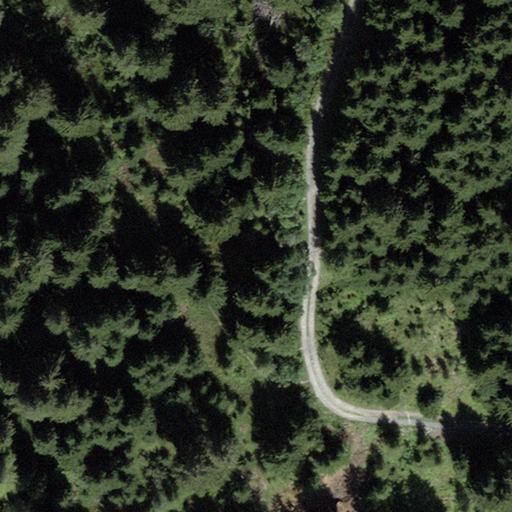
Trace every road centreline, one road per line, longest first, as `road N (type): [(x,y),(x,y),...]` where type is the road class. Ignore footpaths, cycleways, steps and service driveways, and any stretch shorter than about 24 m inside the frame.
road 1 (track): [(347,0),(296,144),(304,348),(321,393)]
road 2 (track): [(321,393),(342,413),(511,441)]
